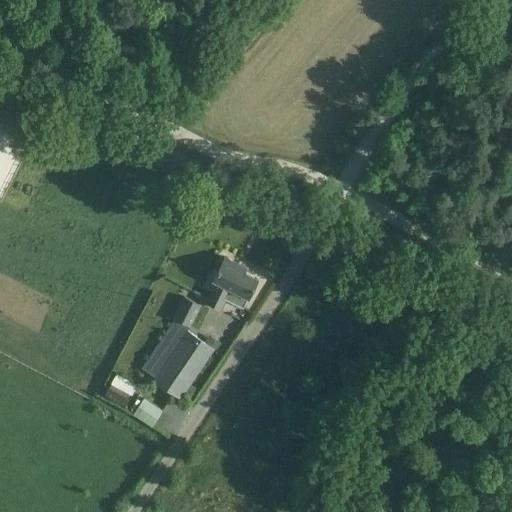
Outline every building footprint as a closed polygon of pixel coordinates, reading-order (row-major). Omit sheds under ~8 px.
[(238,263),(225,257),(213,281),(216,283),(206,302),(221,310),(226,300),(243,309),(257,280),(235,269),(238,263)] [(183,296),(173,318),(176,319),(173,323),(186,331),(190,326),(201,305),(183,296)] [(214,350),(173,323),(141,369),(155,379),(154,380),(181,398),(214,350)] [(116,370),(109,383),(130,395),(137,383),(116,370)] [(131,397),(110,386),(105,395),(126,406),(131,397)] [(136,414),(156,424),(165,406),(145,397),(136,414)]
